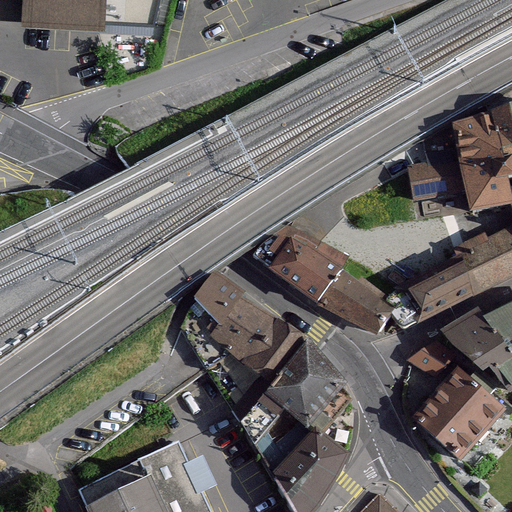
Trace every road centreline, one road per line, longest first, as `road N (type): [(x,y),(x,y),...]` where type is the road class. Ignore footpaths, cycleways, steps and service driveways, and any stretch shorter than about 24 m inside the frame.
road 1 (primary): [(0,391),(299,183),(511,58)]
road 2 (tertiary): [(2,133),(233,263),(356,371)]
road 3 (unclassified): [(2,133),(374,0)]
road 4 (residential): [(356,371),(511,289)]
